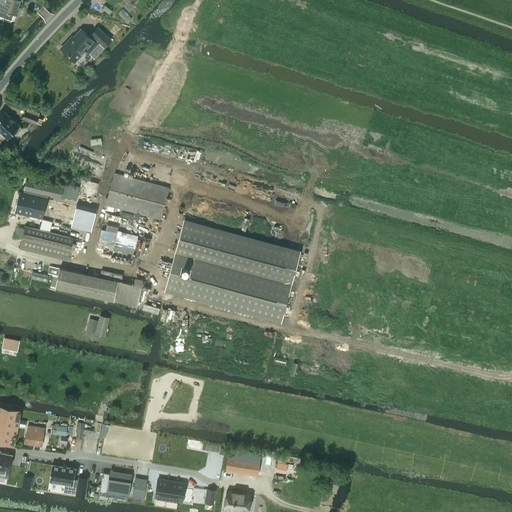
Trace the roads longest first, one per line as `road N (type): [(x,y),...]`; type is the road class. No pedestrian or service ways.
road 1 (track): [(198,0),(98,187),(86,266)]
road 2 (residential): [(219,481),(0,443)]
